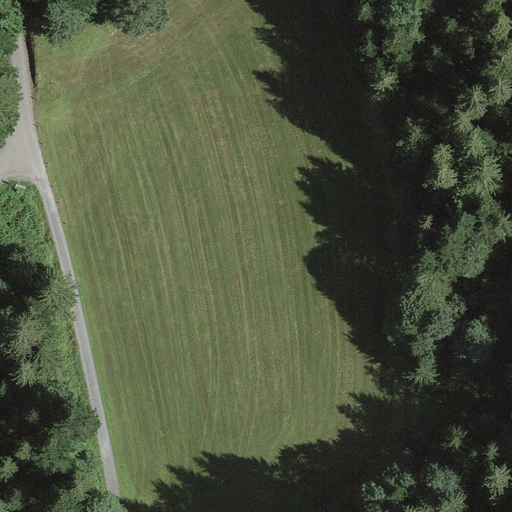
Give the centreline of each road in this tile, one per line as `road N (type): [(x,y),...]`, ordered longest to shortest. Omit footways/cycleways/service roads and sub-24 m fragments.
road 1 (track): [(24,155),(56,236),(114,511)]
road 2 (track): [(3,0),(24,155)]
